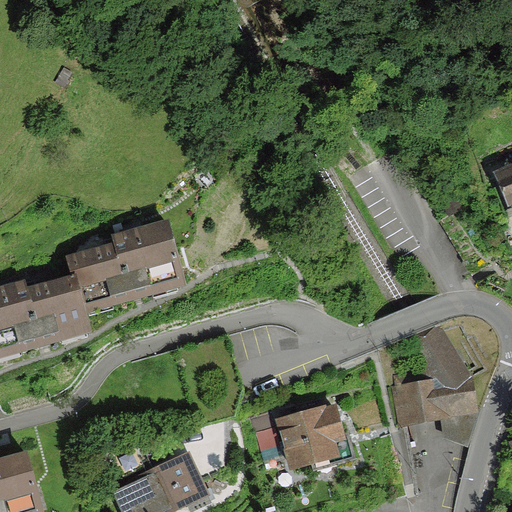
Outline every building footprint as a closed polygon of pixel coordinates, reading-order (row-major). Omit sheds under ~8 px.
[(511,170),(495,178),(511,215),(511,170)] [(180,283),(164,224),(115,237),(118,247),(69,260),(74,278),(83,309),(180,283)] [(23,286),(0,291),(0,352),(88,329),(83,309),(74,278),(24,292),(23,286)] [(475,410),(468,377),(469,376),(441,329),(425,339),(411,347),(425,370),(392,376),(401,424),(441,417),(445,438),(468,445),(479,410),(475,410)] [(334,409),(270,425),(283,477),(347,461),(334,409)] [(189,511),(210,503),(189,454),(105,491),(113,511),(189,511)] [(0,511),(40,511),(25,456),(0,463),(0,511)]
